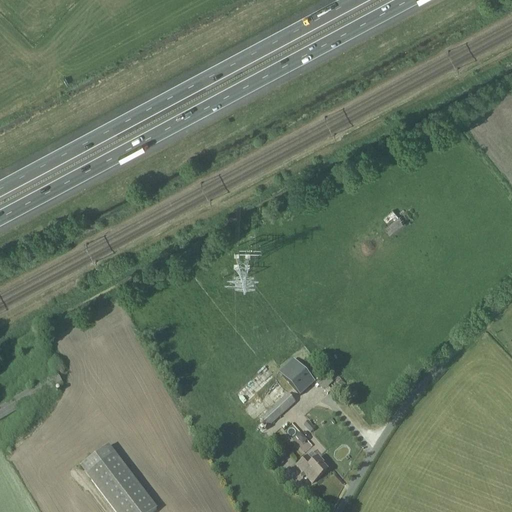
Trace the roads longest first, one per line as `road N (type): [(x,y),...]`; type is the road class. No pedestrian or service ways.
road 1 (motorway): [(0,218),(410,0)]
road 2 (motorway): [(354,0),(0,188)]
road 3 (unclassified): [(340,511),(409,406),(511,297)]
